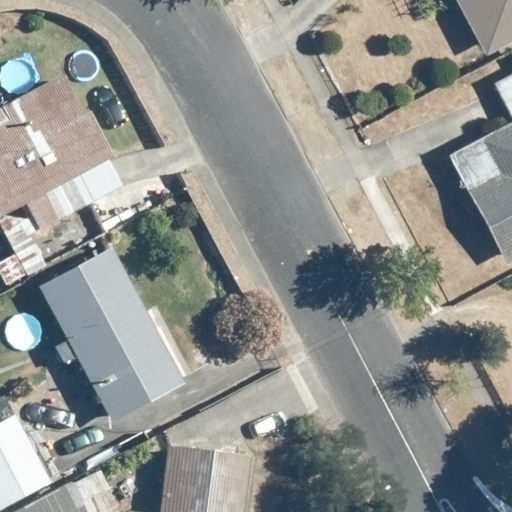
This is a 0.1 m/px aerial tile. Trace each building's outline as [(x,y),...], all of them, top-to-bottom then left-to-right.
[(511,0),(448,0),(464,29),(478,54),(511,36),(511,0)] [(511,68),(488,81),(507,117),(443,151),(501,262),(511,256),(511,68)] [(123,186),(66,75),(0,109),(0,214),(20,204),(35,232),(123,186)] [(178,386),(106,248),(34,286),(106,424),(178,386)] [(8,409),(0,412),(0,507),(47,484),(8,409)] [(243,511),(252,461),(160,446),(149,511),(243,511)] [(115,511),(93,466),(0,511),(115,511)]
